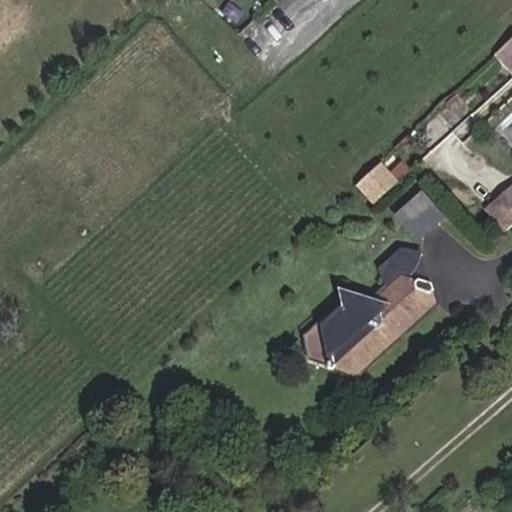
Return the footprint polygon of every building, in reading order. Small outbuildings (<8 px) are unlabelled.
[(511,75),(511,59),(505,52),(492,64),(506,81),(511,75)] [(476,105),(467,95),(459,104),(468,113),(476,105)] [(401,185),(385,168),(363,188),(378,205),(401,185)] [(395,211),(420,240),(447,218),(422,189),(395,211)] [(428,280),(440,280),(437,253),(412,247),(392,269),(395,295),(403,297),(421,280),(428,280)] [(330,368),(366,373),(443,296),(440,280),(428,280),(421,280),(403,297),(395,295),(348,283),(354,311),(333,332),(330,368)]
